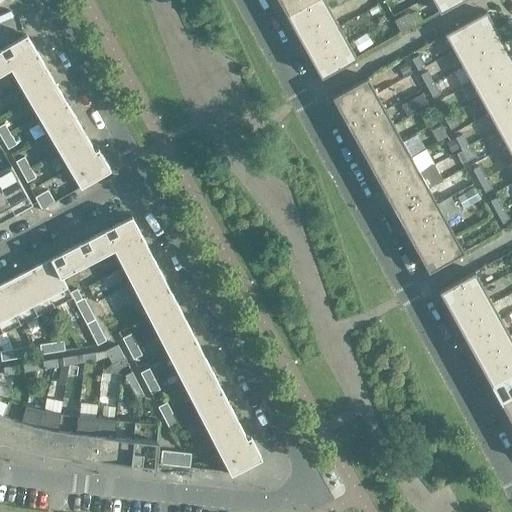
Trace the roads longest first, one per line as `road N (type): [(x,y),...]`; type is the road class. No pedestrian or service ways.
road 1 (residential): [(511,486),(246,0)]
road 2 (residential): [(311,483),(141,173)]
road 3 (residential): [(311,483),(264,502),(0,472)]
road 4 (residential): [(141,173),(45,0)]
road 5 (residential): [(0,251),(141,173)]
